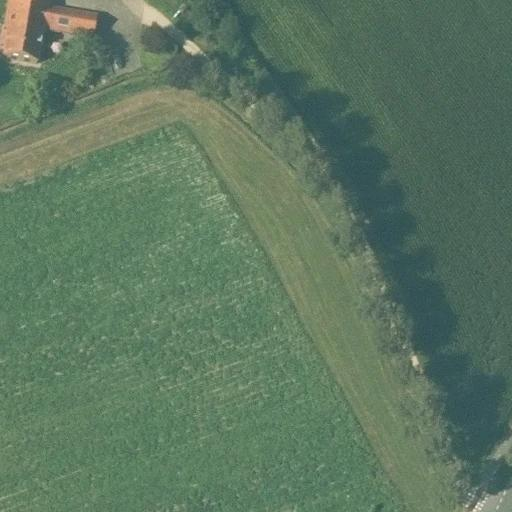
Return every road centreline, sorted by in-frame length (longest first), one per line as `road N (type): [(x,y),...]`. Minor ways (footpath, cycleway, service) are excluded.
road 1 (track): [(469,505),(339,200)]
road 2 (track): [(339,200),(306,154),(201,62)]
